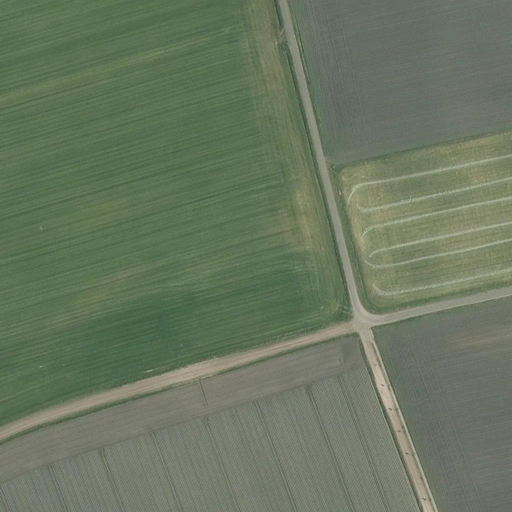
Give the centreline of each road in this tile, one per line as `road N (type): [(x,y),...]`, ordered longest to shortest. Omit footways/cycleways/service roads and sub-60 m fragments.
road 1 (unclassified): [(511,291),(360,324),(281,0)]
road 2 (track): [(0,434),(360,324)]
road 3 (track): [(360,324),(431,511)]
